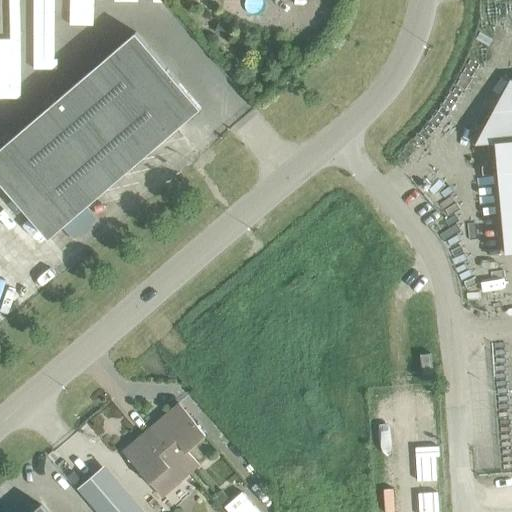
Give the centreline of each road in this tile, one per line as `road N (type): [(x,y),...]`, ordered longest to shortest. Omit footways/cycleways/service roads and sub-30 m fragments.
road 1 (unclassified): [(0,423),(328,141)]
road 2 (unknown): [(297,168),(191,52),(156,32),(105,35),(55,70),(1,126)]
road 3 (unclassified): [(328,141),(409,217),(444,279),(456,335)]
road 4 (unclassified): [(456,335),(466,511)]
road 5 (unclassified): [(328,141),(402,66),(421,0)]
